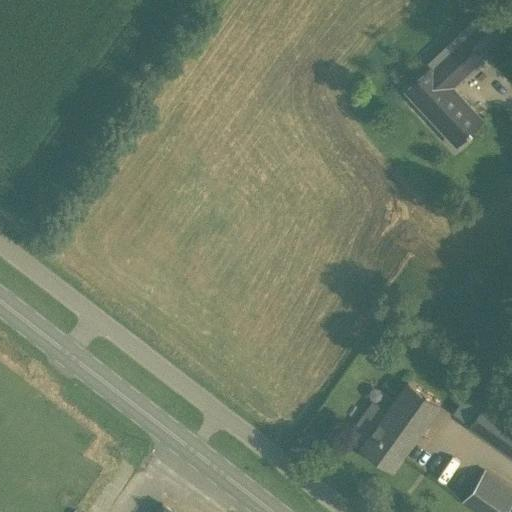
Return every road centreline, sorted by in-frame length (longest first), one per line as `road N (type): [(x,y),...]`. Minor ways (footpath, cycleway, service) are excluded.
road 1 (unclassified): [(219,414),(0,242)]
road 2 (primary): [(191,449),(0,304)]
road 3 (unclassified): [(345,511),(219,414)]
